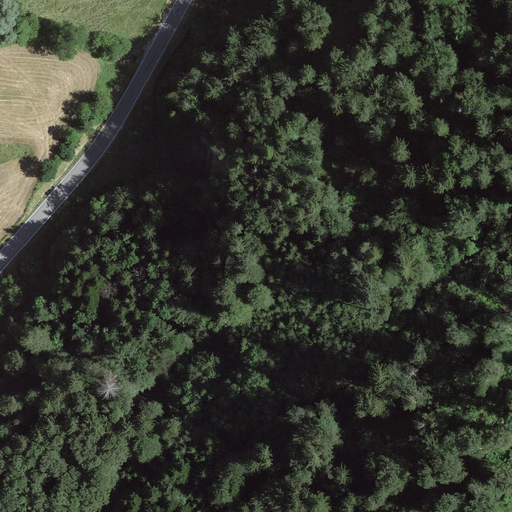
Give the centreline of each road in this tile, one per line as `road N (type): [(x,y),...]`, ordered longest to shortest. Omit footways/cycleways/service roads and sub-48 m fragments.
road 1 (track): [(197,511),(262,426),(371,375),(428,288),(489,251),(511,225)]
road 2 (secondary): [(184,0),(108,134),(0,263)]
